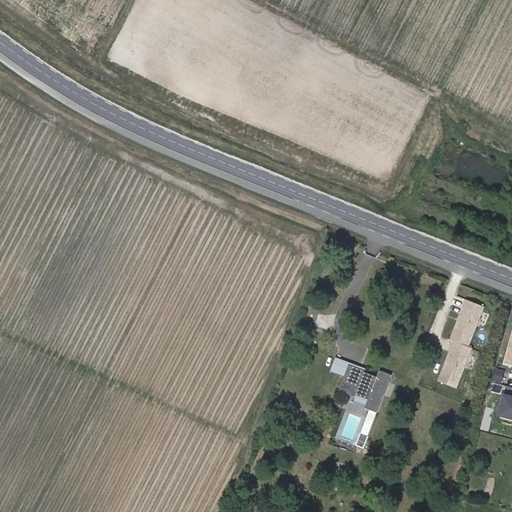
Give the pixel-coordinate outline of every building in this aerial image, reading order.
[(463,315),(448,355),(452,357),(437,397),(455,403),(469,363),(465,362),(480,322),(463,315)] [(511,340),(503,377),(511,378),(511,340)] [(365,370),(366,369),(335,358),(331,371),(344,376),(349,364),(365,370)] [(378,412),(392,374),(379,369),(377,376),(365,372),(365,370),(349,364),(344,376),(339,391),(356,397),(357,394),(369,399),(367,405),(366,408),(371,409),(378,412)] [(494,382),(492,392),(501,394),(504,385),(494,382)] [(511,431),(511,411),(505,409),(500,429),(511,431)] [(365,423),(367,417),(355,413),(354,415),(352,420),(365,423)] [(376,431),(368,428),(356,462),(364,465),(376,431)]
